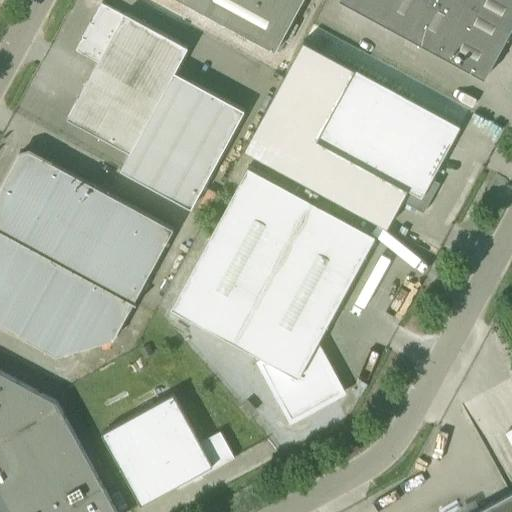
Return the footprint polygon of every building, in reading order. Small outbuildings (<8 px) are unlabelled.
[(182,0),(275,50),(302,0),(182,0)] [(341,0),(372,16),(380,0),(341,0)] [(380,0),(372,16),(403,34),(421,0),(380,0)] [(462,0),(421,0),(403,34),(435,51),(449,24),(462,0)] [(511,28),(511,25),(466,0),(462,0),(449,24),(499,52),(511,28)] [(511,0),(466,0),(511,25),(511,0)] [(68,117),(130,151),(120,168),(192,208),(245,109),(175,71),(188,46),(125,12),(124,14),(102,2),(92,21),(91,21),(82,36),(83,37),(76,49),(98,61),(68,117)] [(499,52),(449,24),(435,51),(485,78),(499,52)] [(461,125),(355,68),(303,40),(244,150),(387,227),(402,200),(424,212),(441,182),(432,177),(461,125)] [(0,228),(134,301),(137,303),(137,302),(135,300),(175,227),(31,150),(29,152),(22,154),(19,153),(0,188),(0,228)] [(316,344),(376,235),(249,166),(172,307),(267,359),(262,362),(292,418),(335,395),(331,388),(338,384),(316,344)] [(0,228),(0,324),(56,355),(114,338),(134,301),(0,228)] [(0,511),(118,511),(57,400),(0,369),(0,511)] [(178,488),(235,456),(221,430),(200,441),(174,393),(102,432),(141,504),(176,485),(178,488)] [(241,406),(249,416),(257,409),(248,400),(241,406)] [(511,511),(511,491),(473,511),(511,511)]
